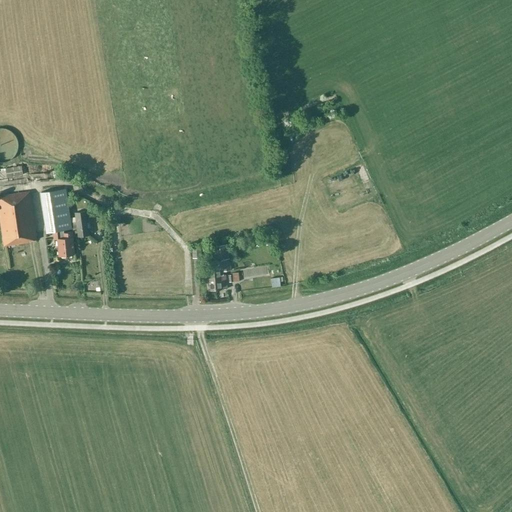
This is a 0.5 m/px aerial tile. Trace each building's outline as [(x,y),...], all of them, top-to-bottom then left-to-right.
[(18,142),(17,139),(15,136),(13,133),(11,131),(8,129),(4,128),(1,128),(0,128),(0,162),(1,163),(4,162),(8,161),(11,160),(13,158),(15,155),(17,152),(18,149),(18,145),(18,142)] [(364,164),(323,178),(328,193),(369,179),(364,164)] [(21,166),(5,169),(7,177),(23,174),(21,166)] [(341,200),(362,191),(358,183),(338,191),(341,200)] [(58,239),(59,255),(74,254),(72,231),(64,232),(63,230),(72,229),(66,189),(40,192),(46,232),(53,231),(53,240),(58,239)] [(29,191),(5,195),(5,196),(0,196),(0,219),(4,246),(28,242),(28,241),(37,240),(29,191)] [(88,235),(85,211),(75,212),(76,221),(72,222),(73,230),(74,230),(74,233),(77,232),(78,236),(88,235)] [(232,238),(233,245),(245,243),(244,237),(232,238)] [(215,266),(206,267),(207,277),(223,275),(223,271),(230,270),(226,244),(212,246),(215,266)] [(238,272),(232,273),(232,274),(228,275),(228,282),(239,281),(238,272)] [(207,277),(209,290),(227,288),(225,274),(223,275),(207,277)] [(279,277),(271,278),(272,287),(280,286),(279,277)]
